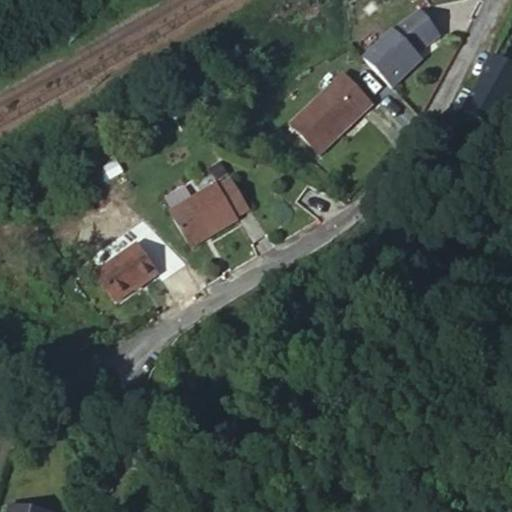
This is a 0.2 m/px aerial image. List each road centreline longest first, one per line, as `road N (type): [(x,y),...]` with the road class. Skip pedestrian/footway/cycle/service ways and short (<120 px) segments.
road 1 (residential): [(494,0),(392,220),(247,275),(140,358),(121,410)]
road 2 (track): [(140,358),(68,356),(18,376),(0,407)]
road 3 (track): [(511,206),(392,220)]
